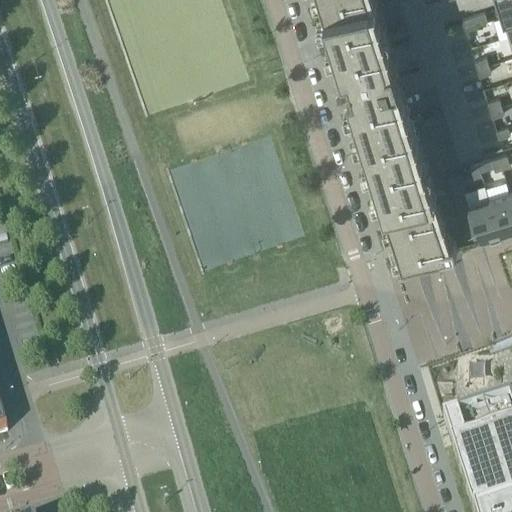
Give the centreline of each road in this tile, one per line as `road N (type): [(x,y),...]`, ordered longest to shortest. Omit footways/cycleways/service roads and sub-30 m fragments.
road 1 (motorway): [(85,0),(174,254),(248,511)]
road 2 (motorway): [(342,511),(261,220),(184,0)]
road 3 (residential): [(278,0),(436,511)]
road 4 (motorway): [(421,511),(333,188),(265,0)]
road 5 (motorway): [(0,20),(91,277),(159,511)]
road 6 (secondary): [(175,435),(45,0)]
road 7 (secondary): [(0,43),(118,428)]
road 8 (residential): [(0,318),(38,449)]
